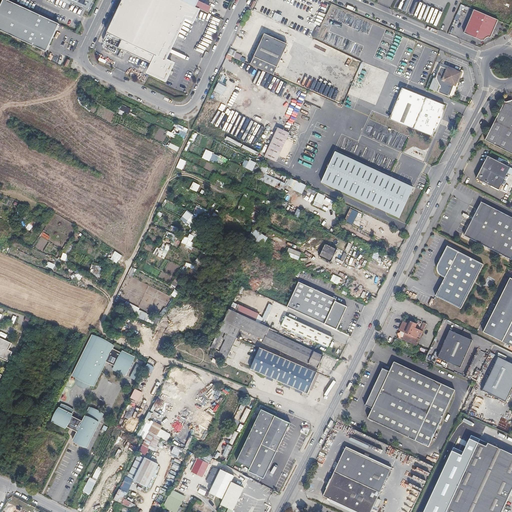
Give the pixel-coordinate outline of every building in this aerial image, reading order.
[(59,24),(8,0),(3,0),(0,7),(0,30),(46,52),(59,24)] [(179,0),(122,0),(103,41),(153,65),(149,73),(165,80),(172,65),(164,61),(185,18),(193,21),(199,9),(179,0)] [(198,0),(179,0),(199,9),(208,14),(211,8),(198,2),(198,0)] [(460,12),(462,8),(465,9),(466,7),(461,4),(457,11),(460,12)] [(498,20),(474,10),(463,35),(480,42),(491,37),(498,20)] [(271,19),(279,21),(281,15),(273,12),(271,19)] [(266,34),(252,65),(274,75),(288,45),(266,34)] [(235,52),(233,57),(243,62),(245,57),(235,52)] [(440,87),(437,93),(449,98),(454,86),(456,87),(460,75),(447,70),(446,72),(440,69),(435,81),(440,87)] [(217,81),(212,90),(222,95),(226,86),(217,81)] [(403,89),(390,119),(432,137),(445,106),(403,89)] [(506,102),(486,141),(511,153),(511,101),(508,103),(506,102)] [(122,105),(120,113),(130,116),(132,108),(122,105)] [(289,132),(277,127),(265,155),(276,160),(289,132)] [(169,147),(178,151),(180,147),(171,143),(169,147)] [(205,149),(201,158),(205,160),(209,151),(205,149)] [(322,182),(399,218),(412,189),(335,153),(322,182)] [(511,167),(490,156),(478,179),(501,190),(511,167)] [(175,167),(182,170),(186,161),(179,158),(175,167)] [(251,171),(255,163),(245,158),(241,166),(251,171)] [(253,171),(257,173),(257,174),(253,172),(252,175),(253,176),(253,177),(257,180),(257,179),(292,195),(295,189),(302,192),(306,186),(262,164),(261,165),(257,163),(253,171)] [(192,182),(189,189),(195,192),(199,185),(192,182)] [(307,187),(305,190),(315,195),(316,194),(317,195),(317,196),(324,199),(326,197),(307,187)] [(286,195),(278,209),(283,211),(290,197),(286,195)] [(316,196),(313,201),(321,204),(323,199),(316,196)] [(326,198),(323,204),(329,207),(333,201),(326,198)] [(511,217),(484,203),(466,236),(511,260),(511,217)] [(193,212),(203,217),(206,210),(196,205),(193,212)] [(351,218),(354,210),(349,208),(346,216),(351,218)] [(179,219),(189,226),(195,217),(186,210),(179,219)] [(248,236),(263,244),(267,237),(252,229),(248,236)] [(181,234),(195,240),(196,237),(182,231),(181,234)] [(160,248),(157,247),(154,254),(165,259),(171,246),(163,242),(160,248)] [(319,258),(331,263),(336,250),(324,245),(319,258)] [(485,265),(449,247),(440,264),(440,265),(439,266),(439,267),(439,268),(439,269),(439,270),(439,271),(440,272),(440,273),(441,274),(442,275),(443,276),(444,277),(446,278),(437,297),(462,310),(485,265)] [(285,256),(298,260),(300,253),(288,248),(285,256)] [(64,253),(61,259),(67,261),(70,255),(64,253)] [(503,343),(511,325),(511,279),(484,333),(498,340),(503,343)] [(336,299),(298,282),(286,307),(336,329),(347,306),(335,301),(336,299)] [(130,294),(127,302),(142,309),(145,301),(130,294)] [(227,315),(224,321),(264,340),(263,343),(277,349),(319,368),(324,356),(276,334),(277,331),(230,309),(229,311),(227,315)] [(287,316),(282,326),(328,348),(333,337),(295,320),(287,316)] [(403,339),(417,346),(427,324),(423,323),(420,330),(415,328),(417,324),(411,322),(410,325),(404,322),(400,331),(402,331),(401,332),(402,337),(403,337),(403,339)] [(511,325),(503,343),(511,346),(511,325)] [(219,330),(211,348),(215,350),(224,332),(219,330)] [(474,341),(451,331),(439,358),(462,368),(474,341)] [(160,353),(167,334),(163,333),(156,352),(160,353)] [(238,338),(226,333),(223,338),(226,340),(220,352),(228,356),(238,338)] [(90,335),(71,376),(92,386),(103,362),(113,367),(111,370),(124,376),(132,358),(120,351),(119,353),(110,348),(111,346),(90,335)] [(0,378),(2,375),(0,374),(0,358),(8,362),(13,352),(8,350),(12,343),(0,337),(0,378)] [(403,339),(398,348),(408,353),(412,355),(417,346),(403,339)] [(260,347),(251,369),(308,394),(317,373),(260,347)] [(511,391),(511,363),(500,358),(483,391),(507,403),(511,391)] [(390,372),(382,368),(381,369),(382,370),(365,406),(372,409),(374,410),(369,419),(368,418),(366,418),(366,419),(429,448),(455,390),(394,362),(392,363),(393,364),(395,364),(391,372),(390,372)] [(149,363),(145,370),(152,374),(156,367),(149,363)] [(135,388),(131,398),(141,402),(145,392),(135,388)] [(60,408),(58,408),(51,421),(65,427),(66,426),(69,428),(74,417),(71,415),(71,414),(73,410),(66,408),(62,408),(60,408)] [(102,414),(88,408),(78,429),(75,427),(73,431),(77,433),(72,441),(86,448),(102,414)] [(262,409),(237,461),(250,467),(249,471),(264,478),(265,475),(290,424),(262,409)] [(162,429),(164,425),(155,421),(141,452),(147,455),(150,448),(156,451),(162,438),(168,441),(172,434),(162,429)] [(235,428),(229,441),(233,442),(238,429),(235,428)] [(479,443),(446,511),(502,511),(511,491),(511,454),(488,443),(487,447),(479,443)] [(226,444),(221,455),(226,457),(231,446),(226,444)] [(343,447),(322,495),(359,511),(368,511),(388,468),(343,447)] [(211,461),(199,456),(192,473),(203,478),(211,461)] [(137,474),(134,480),(147,487),(149,482),(154,474),(159,464),(145,457),(142,463),(137,474)] [(130,479),(134,480),(137,474),(142,463),(139,462),(130,479)] [(93,478),(90,477),(84,492),(91,495),(103,468),(98,466),(93,478)] [(209,492),(223,499),(226,492),(227,489),(231,481),(234,475),(220,469),(209,492)] [(223,499),(220,504),(233,510),(234,508),(237,500),(244,487),(231,481),(227,489),(226,492),(223,499)] [(118,487),(115,494),(124,498),(127,492),(118,487)] [(207,497),(209,492),(207,491),(207,490),(201,487),(198,492),(207,497)] [(172,489),(164,507),(175,511),(182,511),(184,509),(180,508),(186,496),(172,489)] [(427,511),(430,502),(426,501),(422,511),(427,511)]
